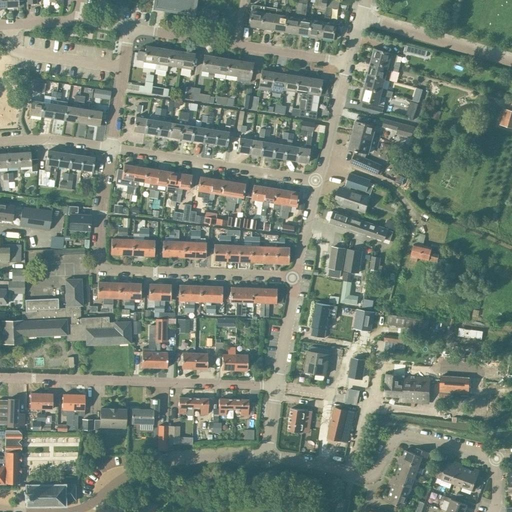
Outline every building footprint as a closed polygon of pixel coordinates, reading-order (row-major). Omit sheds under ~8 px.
[(162,0),(161,8),(192,13),(194,0),(162,0)] [(333,0),(327,0),(327,7),(339,9),(340,1),(333,0)] [(298,34),(303,3),(297,2),(295,17),(289,16),(286,32),(298,34)] [(307,4),(303,3),(298,34),(310,36),(312,20),(305,19),(307,4)] [(253,5),(252,10),(249,26),(262,28),(266,7),(253,5)] [(277,9),(266,7),(262,28),(274,30),(277,9)] [(207,8),(206,13),(205,19),(217,21),(219,10),(207,8)] [(277,8),(277,9),(274,30),(286,32),(289,16),(281,15),(282,9),(277,8)] [(325,16),(324,22),(322,38),(334,39),(337,24),(330,23),(330,17),(325,16)] [(324,22),(312,20),(310,36),(322,38),(324,22)] [(143,61),(156,63),(158,48),(146,46),(145,52),(138,51),(136,60),(143,61)] [(166,72),(167,65),(170,50),(158,48),(156,63),(155,70),(166,72)] [(375,49),(371,61),(390,67),(389,70),(392,71),(394,71),(396,65),(400,66),(401,63),(396,62),(398,55),(392,53),(375,49)] [(182,52),(170,50),(167,65),(179,67),(182,52)] [(182,52),(179,67),(192,69),(194,54),(193,53),(193,51),(187,51),(187,52),(182,52)] [(204,55),(201,71),(209,72),(208,75),(213,76),(214,72),(216,57),(204,55)] [(226,74),(228,59),(216,57),(214,72),(226,74)] [(238,76),(240,61),(228,59),(226,74),(238,76)] [(252,63),(240,61),(238,76),(250,78),(252,63)] [(371,61),(368,75),(385,79),(390,80),(392,71),(389,70),(390,67),(371,61)] [(258,90),(270,92),(273,72),(261,70),(259,86),(258,90)] [(270,92),(282,94),(285,74),(273,72),(270,92)] [(283,90),(295,91),(297,76),(285,74),(282,94),(283,94),(283,90)] [(368,75),(364,88),(382,92),(381,95),(386,97),(388,91),(382,89),(385,79),(368,75)] [(300,99),(306,99),(309,78),(297,76),(295,91),(301,92),(300,99)] [(305,109),(303,117),(316,118),(317,111),(310,110),(313,94),(319,95),(322,80),(309,78),(306,99),(305,109)] [(139,85),(138,92),(151,94),(153,82),(145,81),(144,86),(139,85)] [(185,99),(192,100),(194,87),(187,86),(185,99)] [(194,87),(192,100),(198,101),(200,88),(194,87)] [(94,88),(93,97),(109,99),(110,91),(94,88)] [(382,92),(364,88),(361,101),(372,104),(370,109),(382,113),(384,106),(378,104),(381,95),(382,92)] [(243,108),(250,109),(252,96),(246,95),(243,108)] [(252,96),(250,109),(256,110),(258,97),(252,96)] [(41,116),(43,102),(31,100),(29,114),(41,116)] [(55,104),(53,118),(64,120),(66,106),(67,102),(55,100),(55,104)] [(53,118),(55,104),(43,102),(41,116),(53,118)] [(76,122),(78,108),(66,106),(64,120),(76,122)] [(78,108),(76,122),(88,124),(90,110),(78,108)] [(90,110),(88,124),(100,126),(102,112),(90,110)] [(511,110),(508,110),(503,126),(511,128),(511,110)] [(179,111),(177,124),(170,123),(168,136),(180,138),(184,112),(179,111)] [(236,131),(240,132),(245,133),(246,127),(242,126),(244,112),(239,111),(236,131)] [(189,113),(184,112),(180,138),(192,140),(194,126),(187,125),(189,113)] [(145,133),(147,119),(135,117),(133,131),(145,133)] [(157,135),(159,121),(147,119),(145,133),(157,135)] [(396,134),(412,138),(415,126),(384,119),(382,127),(397,131),(396,134)] [(300,130),(312,131),(313,132),(314,122),(302,120),(300,130)] [(168,136),(170,123),(159,121),(157,135),(168,136)] [(356,121),(352,135),(379,142),(381,136),(374,134),(376,126),(356,121)] [(194,126),(192,140),(204,142),(206,128),(194,126)] [(215,144),(217,130),(206,128),(204,142),(215,144)] [(259,128),(258,141),(251,140),(249,153),(260,155),(263,141),(264,136),(265,129),(259,128)] [(229,132),(217,130),(215,144),(227,146),(229,132)] [(310,149),(312,131),(300,130),(300,135),(306,136),(305,148),(298,147),(296,161),(308,163),(310,149)] [(293,134),(288,133),(287,140),(286,145),(284,159),(296,161),(298,147),(291,146),(293,134)] [(352,135),(349,148),(361,152),(360,156),(355,154),(351,163),(377,174),(378,173),(380,168),(381,165),(365,159),(367,153),(369,154),(371,146),(378,148),(379,142),(352,135)] [(249,153),(251,140),(239,138),(237,152),(249,153)] [(263,141),(260,155),(272,157),(275,143),(263,141)] [(284,159),(286,145),(275,143),(272,157),(284,159)] [(13,150),(12,153),(6,153),(8,167),(19,166),(18,152),(17,150),(13,150)] [(45,164),(45,170),(50,171),(50,165),(57,166),(60,152),(48,150),(45,164)] [(30,152),(18,152),(19,166),(31,166),(31,172),(36,171),(37,171),(37,159),(36,159),(31,159),(30,152)] [(71,154),(60,152),(57,166),(69,168),(71,154)] [(83,156),(71,154),(69,168),(81,169),(83,156)] [(95,157),(83,156),(81,169),(93,171),(95,157)] [(126,193),(131,194),(135,166),(123,164),(122,170),(118,169),(115,183),(128,185),(126,193)] [(139,181),(144,182),(146,168),(146,166),(140,165),(139,167),(135,166),(131,194),(135,195),(136,187),(137,187),(139,181)] [(148,197),(153,198),(158,170),(146,168),(144,182),(149,183),(148,189),(150,190),(148,197)] [(45,170),(39,169),(38,185),(46,186),(47,177),(49,178),(50,171),(45,170)] [(158,191),(166,192),(169,171),(158,170),(153,198),(157,199),(158,191)] [(171,201),(175,202),(180,173),(169,171),(166,192),(172,193),(171,201)] [(179,202),(182,188),(189,189),(192,175),(180,173),(175,202),(179,202)] [(366,192),(370,180),(350,173),(346,186),(366,192)] [(398,175),(395,181),(402,184),(405,177),(398,175)] [(209,192),(211,178),(199,176),(197,190),(209,192)] [(209,192),(208,198),(206,207),(211,207),(212,200),(214,200),(215,193),(220,194),(222,180),(211,178),(209,192)] [(225,210),(229,210),(234,182),(222,180),(220,194),(225,195),(224,201),(226,202),(225,210)] [(237,203),(238,197),(243,198),(245,184),(234,182),(229,210),(234,211),(235,203),(237,203)] [(256,214),(260,215),(262,201),(264,187),(253,185),(251,199),(257,200),(256,207),(257,207),(256,214)] [(268,202),(273,203),(276,188),(264,187),(262,201),(260,215),(265,216),(265,209),(267,209),(268,202)] [(340,187),(335,202),(365,212),(370,197),(340,187)] [(273,203),(272,209),(278,210),(279,211),(278,218),(282,219),(287,190),(276,188),(273,203)] [(290,212),(291,206),(297,206),(299,192),(287,190),(282,219),(287,219),(288,212),(290,212)] [(0,203),(0,219),(12,221),(14,206),(0,203)] [(184,203),(182,220),(189,221),(190,211),(191,204),(184,203)] [(114,205),(113,213),(122,214),(123,206),(114,205)] [(68,215),(70,215),(69,229),(89,230),(90,215),(75,214),(75,212),(77,213),(78,206),(69,206),(68,215)] [(52,211),(47,210),(22,207),(19,226),(49,231),(52,211)] [(327,220),(330,221),(329,222),(348,228),(352,217),(333,210),(333,211),(330,210),(328,211),(325,218),(327,220)] [(227,226),(235,227),(236,218),(228,217),(227,226)] [(370,223),(352,217),(348,228),(366,234),(370,223)] [(236,218),(235,227),(243,228),(244,219),(236,218)] [(244,219),(243,228),(251,229),(258,230),(258,229),(259,221),(252,220),(251,220),(244,219)] [(387,219),(385,227),(394,230),(396,223),(387,219)] [(370,223),(366,234),(385,240),(388,229),(370,223)] [(282,224),(280,232),(293,234),(294,226),(282,224)] [(174,241),(173,257),(184,257),(184,241),(178,241),(179,238),(179,236),(179,230),(174,229),(174,238),(174,241)] [(411,256),(410,261),(417,262),(418,257),(424,259),(427,247),(423,246),(424,242),(425,235),(417,233),(416,233),(414,243),(411,256)] [(276,244),(277,235),(264,234),(264,239),(269,239),(269,243),(276,244)] [(239,245),(238,262),(251,262),(251,243),(252,236),(244,236),(244,245),(239,245)] [(251,243),(251,262),(263,263),(264,246),(259,246),(260,236),(252,236),(251,243)] [(21,244),(17,244),(9,244),(2,244),(2,238),(0,238),(0,261),(21,261),(21,244)] [(110,254),(121,255),(122,239),(111,238),(110,254)] [(132,255),(133,239),(122,239),(121,255),(132,255)] [(143,255),(144,240),(133,239),(132,255),(143,255)] [(144,240),(143,255),(154,256),(155,240),(144,240)] [(173,257),(174,241),(163,240),(162,256),(173,257)] [(195,242),(184,241),(184,257),(194,258),(195,242)] [(195,242),(194,258),(205,258),(206,242),(195,242)] [(226,261),(226,245),(214,244),(213,261),(226,261)] [(226,261),(238,262),(239,245),(226,245),(226,261)] [(263,263),(276,263),(276,247),(264,246),(263,263)] [(432,246),(432,248),(427,247),(424,259),(437,262),(439,255),(441,256),(443,249),(432,246)] [(289,247),(276,247),(276,263),(288,264),(289,247)] [(329,268),(341,270),(345,249),(333,247),(329,268)] [(345,270),(358,272),(362,251),(348,249),(345,270)] [(370,269),(379,270),(381,257),(372,256),(370,269)] [(25,281),(25,269),(12,269),(11,281),(25,281)] [(25,300),(26,311),(22,311),(22,320),(23,337),(24,337),(66,335),(67,341),(86,340),(86,345),(131,343),(130,321),(113,322),(109,322),(108,316),(81,318),(80,306),(82,305),(81,279),(65,280),(66,305),(65,305),(65,308),(58,308),(58,298),(25,300)] [(25,281),(11,281),(8,281),(8,294),(24,294),(25,281)] [(108,309),(109,282),(97,282),(97,297),(103,297),(103,309),(108,309)] [(112,304),(113,298),(119,298),(120,282),(109,282),(108,309),(112,309),(112,304)] [(119,298),(124,298),(124,309),(129,309),(130,283),(120,282),(119,298)] [(141,283),(130,283),(129,309),(129,310),(134,310),(134,299),(141,299),(141,283)] [(159,300),(160,284),(149,284),(148,299),(159,300)] [(171,284),(160,284),(159,300),(159,306),(159,314),(164,314),(164,306),(164,300),(170,300),(171,284)] [(344,284),(341,301),(356,304),(357,298),(349,297),(351,285),(344,284)] [(178,300),(184,301),(184,304),(184,313),(189,313),(190,285),(179,285),(178,300)] [(194,301),(200,301),(201,286),(190,285),(189,313),(194,313),(194,301)] [(211,286),(201,286),(200,301),(206,301),(206,305),(205,313),(210,313),(211,306),(211,302),(211,286)] [(222,286),(211,286),(211,302),(222,302),(222,286)] [(236,302),(235,316),(241,316),(242,287),(230,287),(230,291),(230,301),(236,302)] [(245,316),(246,302),(253,302),(254,288),(242,287),(241,316),(245,316)] [(259,316),(264,317),(265,288),(254,288),(253,302),(260,302),(259,316)] [(268,317),(269,303),(283,303),(283,293),(276,293),(277,289),(265,288),(264,317),(268,317)] [(329,302),(329,303),(338,305),(339,298),(330,296),(330,297),(329,302)] [(312,327),(311,335),(325,338),(326,329),(329,315),(336,316),(337,306),(338,306),(331,305),(330,305),(316,303),(312,327)] [(358,323),(357,328),(373,330),(376,313),(360,310),(358,323)] [(155,319),(155,335),(155,342),(160,342),(167,342),(167,319),(155,319)] [(177,319),(177,327),(189,328),(189,320),(177,319)] [(23,337),(22,320),(2,321),(3,343),(24,343),(24,337),(23,337)] [(140,321),(131,322),(132,334),(141,333),(140,321)] [(469,329),(466,340),(489,345),(491,333),(469,329)] [(142,367),(154,367),(155,345),(155,342),(155,335),(150,335),(150,349),(142,349),(142,367)] [(386,335),(385,342),(405,344),(406,337),(386,335)] [(155,345),(154,367),(167,368),(167,352),(160,352),(160,345),(160,342),(155,342),(155,345)] [(311,346),(310,351),(308,351),(304,371),(326,375),(329,354),(322,353),(323,349),(311,346)] [(222,370),(234,370),(235,361),(235,354),(235,347),(228,347),(228,354),(222,354),(222,370)] [(182,368),(194,369),(195,353),(182,353),(182,368)] [(195,353),(194,369),(207,369),(207,353),(195,353)] [(235,361),(234,370),(247,370),(247,355),(235,354),(235,361)] [(354,359),(352,376),(363,378),(366,361),(354,359)] [(403,383),(401,383),(402,375),(386,374),(385,396),(402,397),(401,402),(429,404),(431,377),(403,376),(403,383)] [(441,375),(440,391),(468,393),(469,377),(441,375)] [(41,409),(42,393),(31,393),(30,408),(41,409)] [(53,393),(42,393),(41,409),(52,409),(53,393)] [(66,425),(57,424),(57,431),(66,431),(67,430),(72,430),(74,394),(63,394),(62,409),(61,409),(61,414),(63,416),(66,416),(66,425)] [(84,416),(84,410),(85,394),(74,394),(72,430),(77,430),(77,416),(84,416)] [(193,416),(193,408),(193,398),(179,397),(178,413),(185,413),(187,416),(193,416)] [(153,424),(153,417),(158,417),(159,399),(150,398),(150,409),(131,408),(131,423),(153,424)] [(208,398),(193,398),(193,408),(200,408),(200,414),(208,414),(208,398)] [(226,409),(233,409),(234,399),(219,398),(218,414),(226,415),(226,409)] [(8,399),(8,400),(0,399),(0,424),(7,425),(7,426),(24,426),(24,413),(19,413),(19,399),(8,399)] [(234,399),(233,409),(240,409),(240,415),(248,415),(248,399),(234,399)] [(331,425),(328,437),(348,442),(355,412),(335,407),(332,420),(333,420),(333,421),(332,425),(331,425)] [(94,429),(100,430),(100,426),(109,426),(109,429),(116,429),(116,427),(125,427),(126,409),(100,408),(100,420),(94,419),(94,429)] [(292,408),(289,430),(302,432),(304,418),(310,419),(311,411),(305,410),(292,408)] [(82,429),(91,430),(92,419),(82,419),(82,429)] [(31,431),(40,431),(40,422),(32,422),(31,431)] [(212,429),(212,433),(221,433),(221,422),(217,422),(213,422),(212,429)] [(158,441),(158,449),(166,450),(166,442),(166,425),(158,425),(158,441)] [(169,425),(168,443),(179,443),(179,436),(179,425),(169,425)] [(5,456),(5,483),(19,484),(19,473),(17,472),(21,468),(18,464),(21,461),(21,456),(18,453),(22,450),(22,445),(18,442),(22,438),(22,433),(18,430),(5,430),(5,456)] [(244,430),(244,439),(253,440),(254,430),(244,430)] [(95,443),(87,448),(93,456),(100,451),(95,443)] [(400,455),(399,460),(419,466),(422,456),(427,458),(429,452),(417,447),(415,453),(405,450),(403,455),(400,455)] [(419,466),(399,460),(397,464),(399,465),(397,470),(415,476),(419,466)] [(436,477),(441,479),(452,483),(459,463),(454,461),(454,463),(448,461),(447,464),(441,462),(436,477)] [(462,486),(468,469),(463,467),(463,464),(459,463),(452,483),(462,486)] [(468,469),(462,486),(472,490),(473,488),(479,490),(483,477),(478,475),(479,470),(475,469),(474,471),(468,469)] [(393,475),(391,480),(411,487),(415,476),(397,470),(395,476),(393,475)] [(411,487),(391,480),(390,484),(392,485),(390,491),(408,497),(411,487)] [(25,505),(25,506),(64,506),(66,506),(66,504),(65,504),(65,500),(75,500),(75,484),(65,484),(65,483),(64,483),(27,484),(26,484),(26,491),(24,491),(24,499),(26,499),(26,505),(25,505)] [(404,507),(408,497),(390,491),(388,496),(386,495),(384,500),(404,507)] [(442,499),(450,502),(447,511),(450,511),(464,511),(467,504),(443,496),(442,499)] [(336,511),(346,511),(350,500),(340,498),(336,511)] [(414,511),(421,511),(425,503),(419,501),(414,511)]
